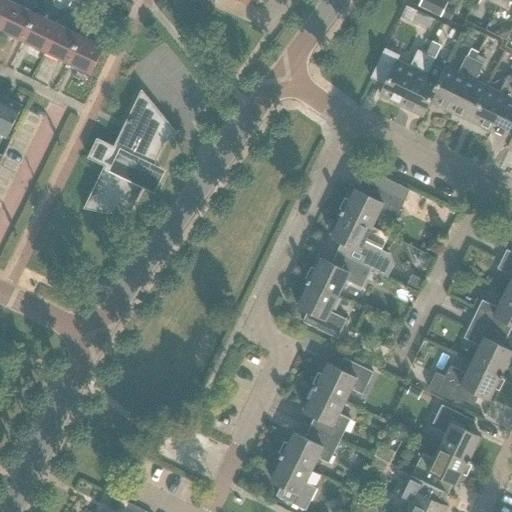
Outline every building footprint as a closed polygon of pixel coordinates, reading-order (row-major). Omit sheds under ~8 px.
[(0,0),(0,29),(1,30),(14,2),(9,0),(0,0)] [(108,0),(98,0),(95,6),(104,10),(108,0)] [(449,2),(445,0),(422,0),(420,7),(442,17),(449,2)] [(500,0),(498,5),(506,10),(510,0),(500,0)] [(23,41),(36,13),(14,2),(1,30),(23,41)] [(418,8),(407,3),(402,14),(413,19),(418,8)] [(447,7),(443,17),(450,21),(455,11),(447,7)] [(45,52),(59,24),(36,13),(23,41),(45,52)] [(70,29),(80,34),(86,22),(76,17),(70,29)] [(68,63),(81,35),(59,24),(45,52),(68,63)] [(502,25),(497,34),(506,39),(510,30),(502,25)] [(104,46),(81,35),(68,63),(91,74),(104,46)] [(401,106),(432,41),(424,37),(410,66),(397,60),(401,53),(390,48),(377,77),(386,82),(380,96),(401,106)] [(438,82),(443,71),(432,65),(441,46),(432,41),(401,106),(423,116),(430,102),(429,101),(439,82),(438,82)] [(429,101),(430,102),(450,112),(475,60),(476,60),(480,53),(472,49),(468,56),(466,56),(458,72),(446,66),(443,71),(438,82),(439,82),(429,101)] [(475,60),(450,112),(470,122),(488,86),(476,80),(484,64),(476,60),(475,60)] [(470,122),(491,132),(511,88),(511,77),(508,76),(500,92),(488,86),(470,122)] [(511,141),(511,88),(491,132),(511,142),(511,141)] [(176,132),(142,90),(125,124),(129,126),(126,132),(122,130),(114,147),(97,139),(88,158),(105,166),(84,209),(112,214),(112,213),(111,213),(114,205),(130,212),(129,213),(130,214),(145,183),(154,187),(161,172),(152,168),(165,143),(179,131),(178,130),(176,132)] [(22,107),(4,98),(0,106),(0,134),(7,138),(22,107)] [(341,212),(372,227),(380,211),(396,219),(410,190),(375,173),(370,183),(365,194),(353,188),(341,212)] [(336,252),(371,269),(388,277),(394,265),(389,253),(381,250),(388,236),(372,228),(372,227),(341,212),(329,235),(342,241),(336,252)] [(511,275),(511,278),(506,292),(511,295),(511,252),(506,249),(497,269),(511,275)] [(307,281),(338,296),(346,280),(362,288),(371,269),(336,252),(331,263),(319,257),(307,281)] [(467,273),(475,277),(479,270),(470,266),(467,273)] [(407,285),(419,291),(424,281),(412,275),(407,285)] [(331,312),(338,296),(307,281),(296,304),(308,310),(303,321),(337,339),(347,319),(331,312)] [(511,295),(506,292),(498,308),(482,300),(473,319),(508,336),(511,326),(511,295)] [(508,336),(473,319),(464,338),(480,345),(472,361),(503,376),(511,358),(511,351),(503,347),(508,336)] [(314,386),(346,401),(352,389),(363,394),(374,372),(344,358),(338,369),(326,363),(314,386)] [(503,376),(472,361),(466,373),(450,366),(445,376),(436,372),(428,388),(457,402),(459,398),(474,405),(480,394),(492,400),(503,376)] [(422,391),(411,385),(407,394),(418,399),(422,391)] [(310,427),(340,441),(351,419),(340,414),(346,401),(314,386),(303,410),(315,416),(310,427)] [(439,446),(470,462),(482,438),(470,432),(475,421),(442,404),(431,427),(445,434),(439,446)] [(340,441),(310,427),(304,438),(292,432),(281,455),(312,470),(318,458),(329,463),(340,441)] [(374,457),(390,465),(396,453),(380,444),(374,457)] [(470,462),(439,446),(433,459),(422,453),(412,476),(442,490),(447,479),(459,485),(470,462)] [(306,483),(312,470),(281,455),(269,479),(281,485),(276,496),(306,511),(317,488),(306,483)] [(407,511),(446,511),(448,507),(436,501),(442,490),(412,476),(401,498),(412,503),(407,511)]
